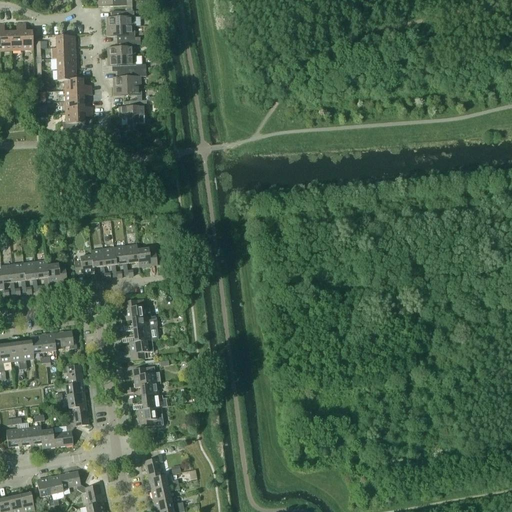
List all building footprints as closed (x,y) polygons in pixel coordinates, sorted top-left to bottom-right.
[(125,0),(97,0),(98,8),(122,7),(123,12),(134,12),(133,8),(132,8),(132,6),(126,7),(125,0)] [(105,19),(106,28),(134,27),(134,12),(117,12),(117,18),(105,19)] [(0,51),(0,52),(11,52),(10,33),(4,33),(4,25),(0,25),(0,51)] [(16,33),(10,33),(11,52),(22,51),(21,25),(16,25),(16,33)] [(26,25),(21,25),(22,51),(33,51),(32,32),(26,33),(26,25)] [(134,38),(134,27),(106,28),(106,37),(117,37),(117,42),(140,42),(140,38),(134,38)] [(56,38),(56,49),(75,49),(74,37),(56,38)] [(106,49),(107,58),(135,57),(135,45),(147,45),(147,42),(117,43),(117,48),(106,49)] [(75,59),(75,49),(56,49),(56,60),(75,59)] [(135,57),(107,58),(107,67),(112,67),(112,73),(146,71),(146,65),(141,65),(141,57),(135,57)] [(75,70),(75,59),(56,60),(57,71),(75,70)] [(76,81),(75,70),(57,71),(57,82),(64,82),(64,81),(76,81)] [(141,87),(141,77),(146,77),(146,72),(117,73),(117,78),(112,78),(112,88),(141,87)] [(83,80),(76,81),(64,81),(64,82),(64,92),(91,91),(91,87),(83,87),(83,80)] [(141,87),(112,88),(113,97),(141,96),(141,87)] [(91,96),(91,91),(64,92),(65,103),(83,102),(83,96),(91,96)] [(37,104),(45,104),(45,93),(37,93),(37,104)] [(84,108),(83,102),(65,103),(65,114),(92,113),(92,108),(84,108)] [(118,118),(147,117),(146,107),(118,108),(118,118)] [(92,113),(65,114),(65,124),(62,124),(63,132),(84,131),(84,118),(92,118),(92,113)] [(147,117),(118,118),(119,127),(147,126),(147,117)] [(137,251),(137,246),(125,248),(127,265),(138,263),(137,251)] [(127,265),(125,248),(113,249),(116,266),(127,265)] [(116,266),(113,249),(102,250),(105,268),(116,266)] [(105,268),(102,250),(90,252),(91,257),(93,269),(94,269),(105,268)] [(138,263),(138,269),(157,266),(155,253),(149,254),(149,250),(137,251),(138,263)] [(94,274),(94,269),(93,269),(91,257),(80,259),(80,263),(74,264),(76,276),(94,274)] [(36,280),(47,279),(48,279),(46,267),(47,267),(46,262),(34,263),(36,280)] [(25,282),(36,280),(34,263),(23,265),(25,282)] [(14,283),(25,282),(23,265),(12,266),(14,283)] [(48,279),(47,279),(48,284),(67,282),(65,269),(59,270),(58,265),(47,267),(46,267),(48,279)] [(3,285),(14,283),(12,266),(0,267),(0,268),(1,273),(3,285)] [(126,322),(131,321),(143,319),(143,318),(155,317),(147,304),(146,304),(147,306),(144,307),(143,301),(124,303),(126,322)] [(131,321),(133,332),(157,329),(155,317),(143,318),(143,319),(131,321)] [(133,332),(134,343),(146,342),(151,341),(158,341),(157,329),(133,332)] [(69,350),(77,349),(76,345),(73,346),(72,332),(58,334),(59,348),(69,347),(69,350)] [(59,348),(58,334),(44,336),(46,353),(56,352),(55,348),(59,348)] [(46,353),(44,336),(30,338),(30,343),(31,343),(32,355),(33,355),(46,353)] [(134,343),(129,343),(131,362),(144,360),(143,354),(153,353),(151,341),(146,342),(134,343)] [(20,344),(23,370),(27,370),(25,361),(34,360),(33,355),(32,355),(31,343),(30,343),(20,344)] [(23,370),(20,344),(8,346),(11,363),(18,362),(19,371),(23,370)] [(11,363),(8,346),(0,346),(0,370),(0,373),(4,373),(3,364),(11,363)] [(69,383),(82,381),(80,366),(67,368),(67,365),(63,366),(64,373),(67,372),(69,383)] [(152,386),(157,385),(160,385),(159,374),(155,374),(154,368),(132,370),(135,389),(140,389),(140,388),(152,386)] [(82,381),(69,383),(69,386),(66,386),(67,398),(84,396),(82,381)] [(140,388),(140,389),(141,399),(158,397),(157,385),(152,386),(140,388)] [(84,396),(67,398),(69,410),(72,410),(73,413),(86,411),(84,396)] [(137,407),(138,411),(143,410),(143,411),(155,409),(155,410),(160,409),(167,408),(166,399),(163,400),(162,397),(158,397),(141,399),(142,406),(137,407)] [(162,426),(160,409),(155,410),(155,409),(143,411),(143,410),(138,411),(140,429),(162,426)] [(86,411),(73,413),(74,423),(70,424),(68,426),(73,430),(75,428),(88,426),(86,411)] [(58,434),(60,448),(73,446),(71,432),(73,430),(68,426),(66,429),(67,433),(58,434)] [(47,449),(45,432),(41,432),(41,427),(31,429),(34,446),(42,445),(42,450),(47,449)] [(34,446),(31,429),(19,430),(21,447),(34,446)] [(21,447),(19,430),(5,432),(8,449),(21,447)] [(60,448),(58,434),(53,435),(52,431),(45,432),(47,449),(60,448)] [(144,462),(147,476),(161,473),(159,464),(162,463),(161,456),(157,457),(157,459),(144,462)] [(77,473),(64,476),(66,489),(76,487),(77,491),(79,492),(83,487),(80,486),(77,473)] [(150,489),(167,486),(165,476),(161,477),(161,473),(147,476),(150,489)] [(62,490),(66,489),(64,476),(50,479),(54,496),(63,493),(62,490)] [(40,499),(54,496),(50,479),(36,482),(40,499)] [(85,489),(83,487),(79,492),(82,494),(86,493),(88,502),(101,500),(98,486),(85,489)] [(150,489),(153,503),(170,499),(167,486),(150,489)] [(32,511),(34,511),(31,495),(19,497),(22,511),(32,511)] [(22,511),(19,497),(8,500),(10,511),(22,511)] [(155,511),(172,511),(170,499),(153,503),(155,511)] [(10,511),(8,500),(0,501),(0,511),(10,511)] [(86,511),(104,511),(101,500),(88,502),(89,507),(85,508),(86,511)]
